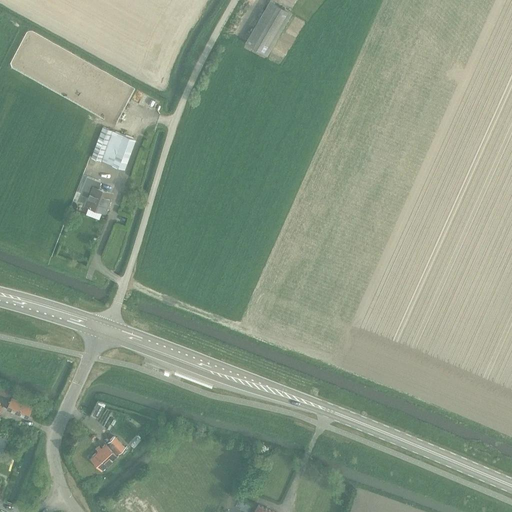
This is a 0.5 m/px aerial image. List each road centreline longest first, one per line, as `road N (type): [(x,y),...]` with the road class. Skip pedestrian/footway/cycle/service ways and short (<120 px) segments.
road 1 (primary): [(511,486),(103,328)]
road 2 (unclassified): [(103,328),(175,119),(234,0)]
road 3 (unclassified): [(64,496),(53,442),(103,328)]
